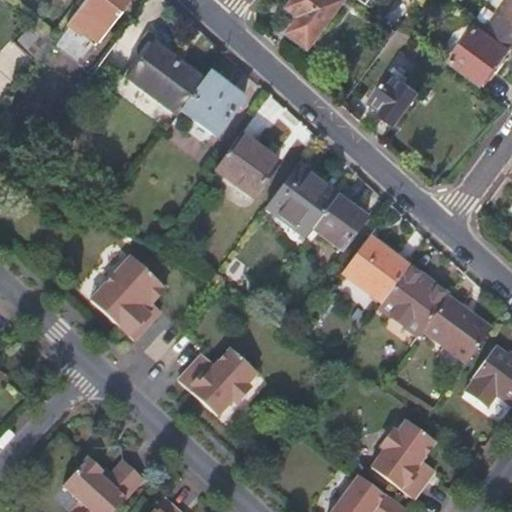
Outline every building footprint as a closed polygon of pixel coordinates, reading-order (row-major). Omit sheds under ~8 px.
[(129,0),(87,0),(85,4),(112,24),(129,0)] [(308,45),(342,0),(294,0),(290,6),(301,15),(290,31),(308,45)] [(511,48),(511,0),(505,0),(499,9),(485,29),(511,48)] [(499,9),(505,0),(487,0),(499,9)] [(111,60),(129,68),(149,25),(130,17),(111,60)] [(39,64),(58,40),(45,30),(32,18),(25,27),(13,39),(39,64)] [(475,27),(449,59),(481,84),(506,50),(475,27)] [(125,83),(176,120),(180,113),(204,81),(153,44),(125,83)] [(391,72),(368,102),(396,121),(418,92),(391,72)] [(244,101),(209,74),(204,81),(180,113),(215,139),(244,101)] [(241,135),(215,171),(255,199),(281,163),(241,135)] [(40,157),(32,151),(25,161),(34,167),(40,157)] [(49,163),(40,157),(34,167),(42,173),(49,163)] [(297,166),(265,208),(305,239),(312,230),(337,197),(297,166)] [(337,197),(312,230),(341,252),(365,219),(337,197)] [(385,249),(368,237),(341,275),(383,305),(411,269),(395,257),(393,261),(381,253),(385,249)] [(129,253),(90,298),(132,339),(152,317),(150,312),(156,306),(152,300),(164,285),(129,253)] [(449,295),(411,269),(383,305),(382,308),(419,336),(423,331),(449,295)] [(274,299),(265,293),(254,308),(263,314),(274,299)] [(466,363),(489,332),(471,318),(473,314),(449,295),(423,331),(466,363)] [(511,403),(511,352),(507,349),(504,352),(493,344),(462,387),(471,393),(487,405),(495,392),(511,403)] [(195,358),(178,379),(216,414),(229,399),(237,399),(244,390),(244,381),(255,369),(229,346),(214,362),(210,358),(203,367),(195,358)] [(384,450),(370,469),(411,499),(427,478),(418,471),(424,461),(422,459),(434,442),(405,420),(397,432),(389,432),(382,442),(384,450)] [(62,486),(90,511),(109,511),(142,477),(122,460),(103,479),(98,474),(99,470),(87,458),(62,486)] [(404,511),(405,511),(356,475),(328,511),(404,511)] [(179,511),(164,496),(149,511),(179,511)]
